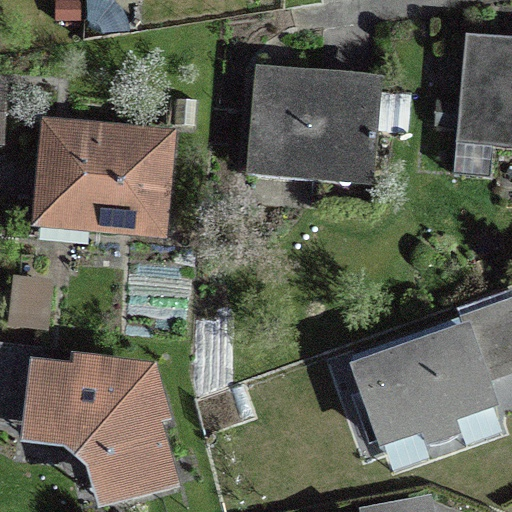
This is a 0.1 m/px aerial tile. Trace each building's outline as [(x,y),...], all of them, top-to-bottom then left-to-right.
[(511,55),(462,51),(454,136),(511,141),(511,55)] [(378,93),(252,82),(244,167),(370,179),(378,93)] [(100,141),(100,136),(44,131),(37,210),(89,215),(87,230),(156,237),(165,147),(110,142),(100,141)] [(450,337),(327,379),(355,459),(478,417),(450,337)] [(66,377),(0,369),(0,422),(63,431),(61,447),(90,472),(106,468),(117,504),(168,490),(150,425),(160,422),(153,400),(142,384),(124,374),(77,368),(66,377)]
